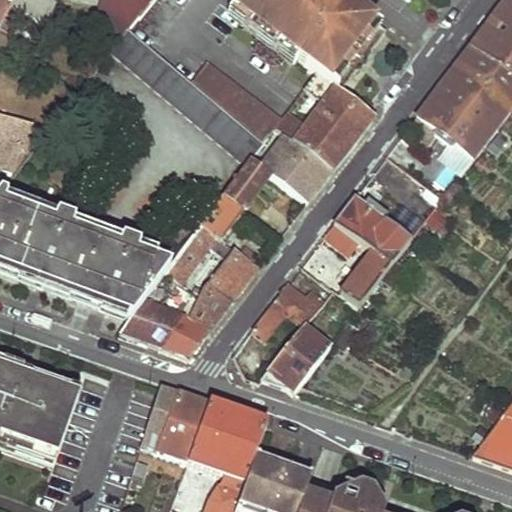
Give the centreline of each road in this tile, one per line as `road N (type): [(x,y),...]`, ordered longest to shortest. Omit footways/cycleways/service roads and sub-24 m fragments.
road 1 (residential): [(194,386),(485,0)]
road 2 (residential): [(511,491),(194,386)]
road 3 (residential): [(194,386),(0,318)]
